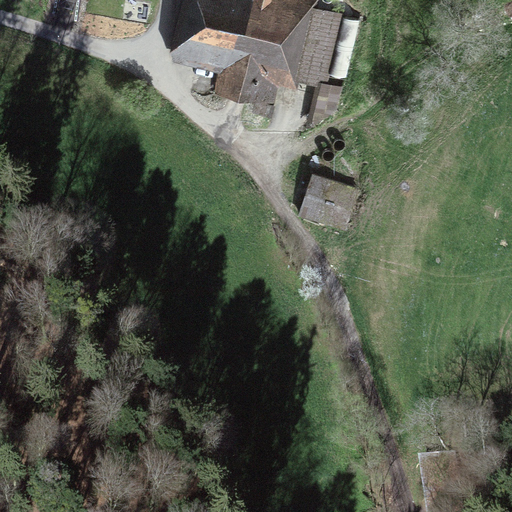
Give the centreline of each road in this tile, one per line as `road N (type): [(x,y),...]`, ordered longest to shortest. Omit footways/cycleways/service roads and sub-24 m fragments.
road 1 (track): [(412,511),(327,275),(272,194),(149,66),(0,16)]
road 2 (track): [(0,182),(88,283),(168,397),(230,511)]
